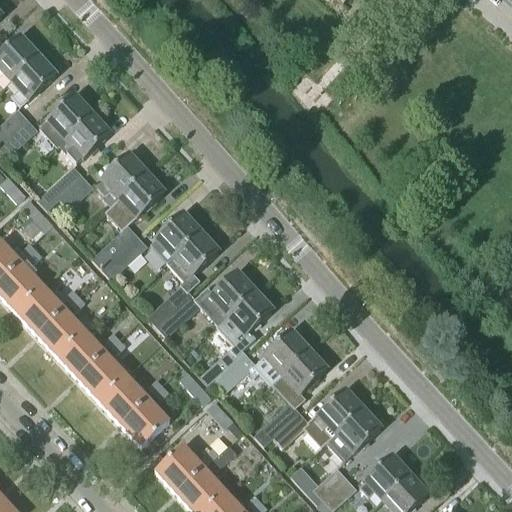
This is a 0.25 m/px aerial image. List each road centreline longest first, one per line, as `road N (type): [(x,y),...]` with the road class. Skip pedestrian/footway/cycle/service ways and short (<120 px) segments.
road 1 (residential): [(511,486),(68,0)]
road 2 (residential): [(99,511),(0,403)]
